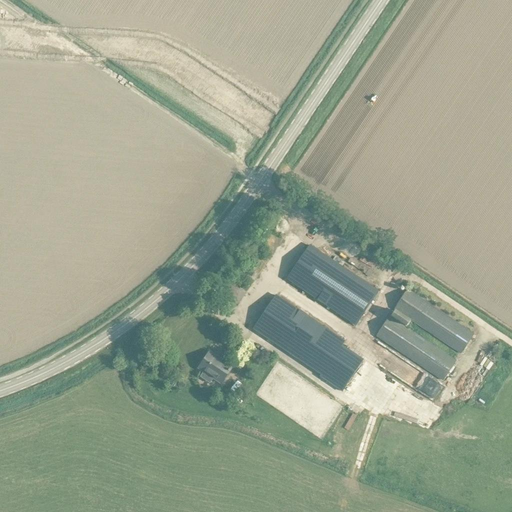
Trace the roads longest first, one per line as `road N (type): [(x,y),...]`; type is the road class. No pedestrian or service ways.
road 1 (secondary): [(0,391),(91,346),(177,281),(218,236),(377,0)]
road 2 (track): [(394,285),(407,279),(426,287),(511,344)]
